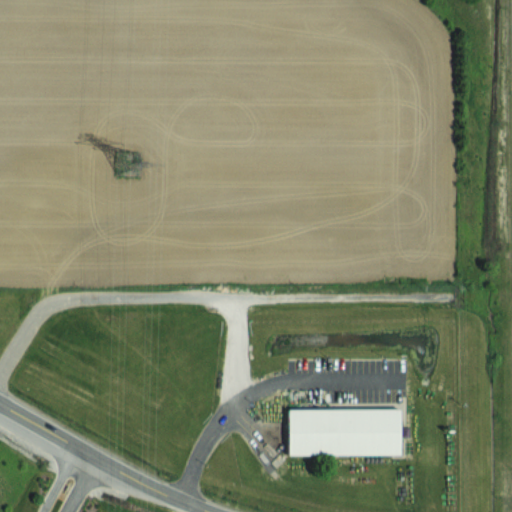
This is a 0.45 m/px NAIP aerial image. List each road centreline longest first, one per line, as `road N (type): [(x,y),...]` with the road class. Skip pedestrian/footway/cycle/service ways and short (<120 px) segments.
road 1 (residential): [(447,298),(66,298),(35,317),(0,374)]
road 2 (tertiary): [(0,403),(214,511)]
